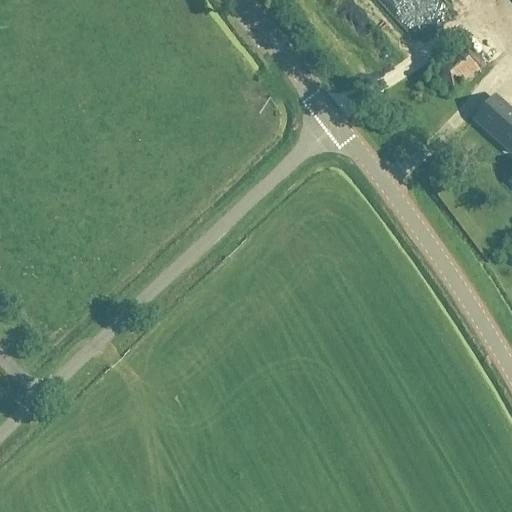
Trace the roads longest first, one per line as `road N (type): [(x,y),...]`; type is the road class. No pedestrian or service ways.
road 1 (unclassified): [(0,450),(330,122)]
road 2 (tertiary): [(511,380),(398,205),(330,122)]
road 3 (tertiary): [(330,122),(236,0)]
